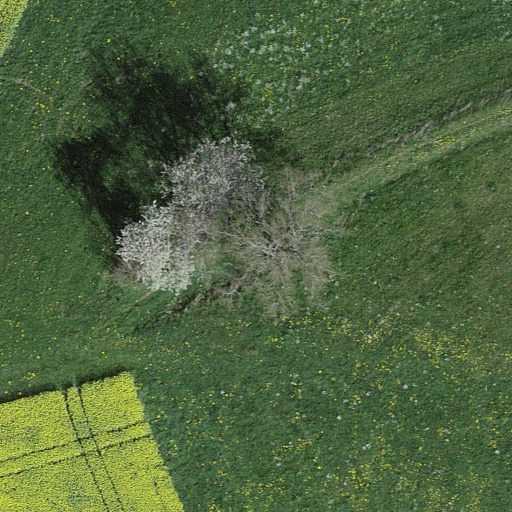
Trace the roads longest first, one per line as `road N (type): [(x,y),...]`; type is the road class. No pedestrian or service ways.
road 1 (track): [(511,116),(360,180),(140,308)]
road 2 (track): [(94,339),(94,313),(120,242),(251,0)]
road 3 (track): [(140,308),(65,358),(0,380)]
